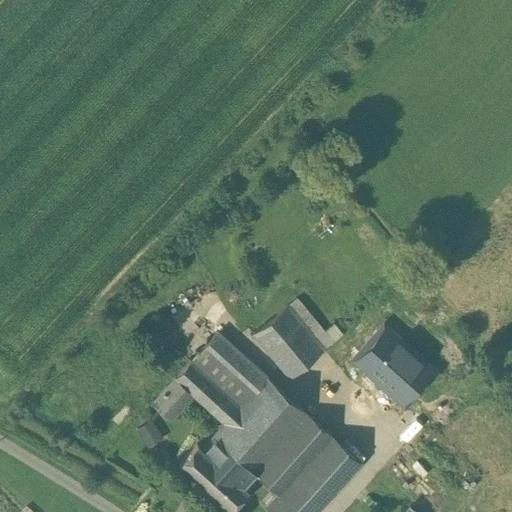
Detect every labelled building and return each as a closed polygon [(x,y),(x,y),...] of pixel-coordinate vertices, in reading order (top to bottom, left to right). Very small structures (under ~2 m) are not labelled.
[(297,297),(287,305),(324,350),(342,334),(334,324),(325,331),(297,297)] [(324,350),(287,305),(252,334),(289,379),(324,350)] [(432,368),(386,327),(375,340),(372,337),(352,359),(404,406),(421,386),(419,384),(432,368)] [(224,422),(213,434),(254,471),(307,412),(217,331),(152,403),(170,419),(193,394),(224,422)] [(307,412),(254,471),(277,493),(266,506),(272,511),(313,511),(360,460),(307,412)] [(254,471),(213,434),(201,447),(196,443),(178,463),(229,509),(248,489),(242,484),(254,471)] [(418,511),(408,503),(400,511),(418,511)]
